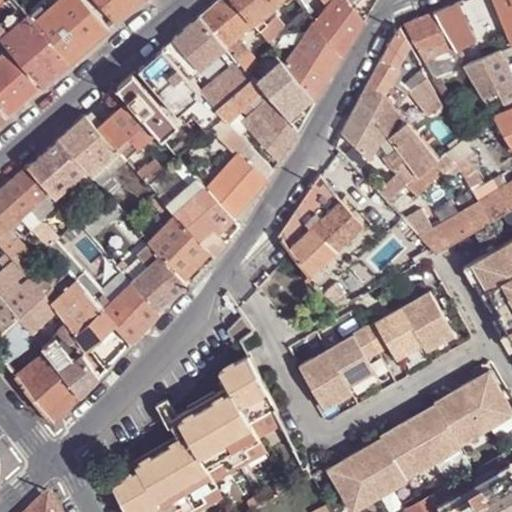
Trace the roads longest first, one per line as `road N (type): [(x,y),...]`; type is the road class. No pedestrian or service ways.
road 1 (residential): [(393,0),(197,316),(51,455)]
road 2 (residential): [(0,157),(181,0)]
